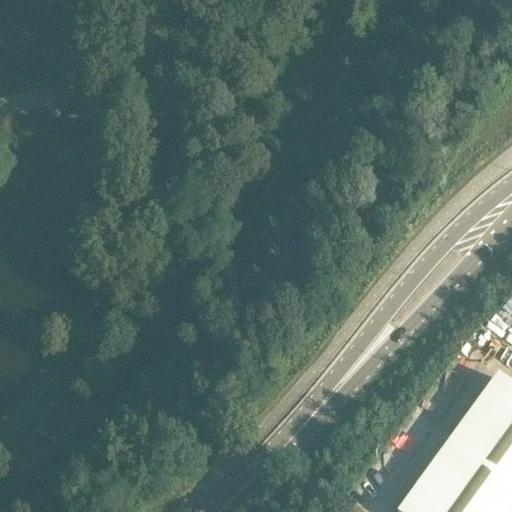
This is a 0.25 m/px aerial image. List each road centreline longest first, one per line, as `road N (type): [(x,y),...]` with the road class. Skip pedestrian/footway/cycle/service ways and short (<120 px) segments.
road 1 (secondary): [(511,186),(448,242),(312,418)]
road 2 (secondary): [(312,418),(511,227)]
road 3 (track): [(0,109),(80,91),(133,65)]
road 4 (secondary): [(220,511),(312,418)]
